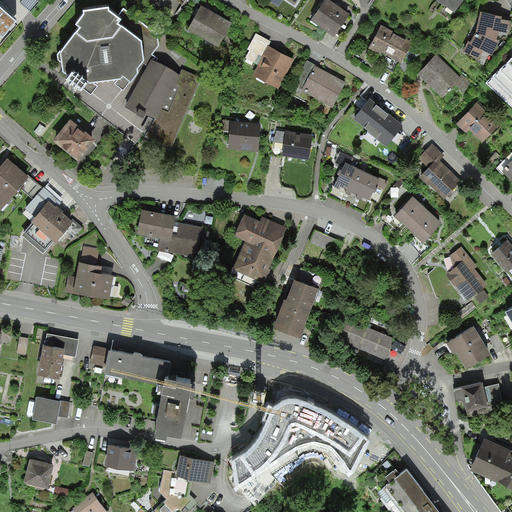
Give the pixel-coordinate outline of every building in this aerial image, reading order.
[(327,0),(312,21),(335,38),(350,16),(337,8),(327,0)] [(436,0),(436,1),(454,14),(464,0),(436,0)] [(0,34),(4,38),(19,20),(0,4),(0,34)] [(79,86),(91,95),(98,87),(91,81),(119,79),(114,85),(124,92),(133,80),(138,72),(142,74),(144,74),(152,61),(156,63),(158,59),(154,56),(152,55),(159,46),(157,35),(124,12),(120,18),(108,9),(107,6),(83,9),(83,13),(79,18),(75,22),(79,26),(74,32),(60,52),(57,55),(58,61),(61,62),(62,70),(66,73),(63,77),(78,88),(79,86)] [(209,10),(202,6),(187,32),(219,49),(233,24),(209,10)] [(469,41),(463,52),(478,60),(483,51),(492,55),(499,42),(497,40),(498,32),(509,34),(511,22),(501,21),(501,18),(481,13),(475,34),(471,42),(469,41)] [(383,54),(402,64),(413,44),(394,34),(395,32),(382,25),(368,49),(381,57),(383,54)] [(277,52),(268,47),(271,42),(257,34),(248,49),(251,51),(246,59),(259,65),(253,75),(279,89),(294,61),(277,52)] [(418,74),(443,98),(455,86),(462,92),(470,85),(462,77),(460,79),(436,56),(418,74)] [(511,58),(487,84),(511,107),(511,58)] [(146,138),(171,149),(200,78),(183,70),(181,75),(156,63),(152,61),(144,74),(125,108),(137,115),(136,117),(146,122),(142,130),(148,134),(146,138)] [(325,72),(315,66),(315,65),(307,61),(295,84),(303,88),(301,90),(333,108),(346,83),(325,72)] [(385,111),(370,98),(352,119),(386,147),(392,140),(401,130),(404,126),(385,111)] [(478,104),(456,123),(465,133),(469,129),(482,143),(499,127),(484,111),(478,104)] [(228,150),(258,153),(261,123),(244,122),(222,120),(221,130),(230,131),(228,150)] [(53,144),(77,162),(95,139),(79,127),(71,121),(53,144)] [(282,158),(309,162),(312,144),(313,136),(276,130),(274,147),(284,148),(282,158)] [(401,130),(392,140),(405,151),(414,141),(401,130)] [(428,168),(419,177),(429,186),(430,185),(444,199),(447,196),(450,198),(459,189),(457,186),(462,181),(452,171),(441,160),(445,155),(433,143),(419,158),(428,168)] [(336,159),(340,164),(337,169),(339,170),(335,178),(334,177),(326,193),(365,212),(371,201),(369,199),(374,188),(376,189),(378,185),(385,188),(389,180),(354,163),(357,158),(341,150),(336,159)] [(511,151),(497,168),(503,175),(504,174),(511,180),(511,151)] [(0,210),(19,188),(29,177),(29,176),(8,158),(0,167),(0,210)] [(33,200),(43,189),(29,177),(19,188),(33,200)] [(43,189),(33,200),(26,207),(27,209),(23,213),(33,222),(22,235),(44,254),(54,242),(56,243),(57,242),(67,249),(84,228),(73,218),(71,220),(63,213),(64,211),(58,206),(61,203),(45,187),(43,189)] [(416,235),(424,243),(425,241),(442,222),(431,213),(422,204),(414,197),(398,214),(396,212),(390,218),(399,227),(403,222),(416,235)] [(175,217),(142,211),(138,233),(159,237),(157,250),(196,257),(201,226),(175,221),(175,217)] [(229,275),(260,289),(288,227),(263,216),(260,222),(244,215),(234,237),(244,241),(229,275)] [(310,241),(338,253),(344,240),(316,228),(310,241)] [(424,243),(416,235),(410,241),(421,255),(430,247),(425,241),(424,243)] [(509,271),(511,275),(511,243),(508,239),(490,253),(507,273),(509,271)] [(68,274),(65,291),(109,300),(114,276),(101,273),(102,267),(98,266),(101,250),(84,246),(81,262),(79,262),(76,276),(68,274)] [(447,274),(468,300),(487,285),(474,269),(477,266),(461,247),(450,256),(455,268),(447,274)] [(274,328),(300,338),(319,289),(294,280),(286,300),(284,300),(274,328)] [(475,296),(480,304),(489,297),(484,290),(475,296)] [(120,300),(125,305),(131,299),(125,294),(120,300)] [(334,339),(385,360),(394,338),(371,328),(372,325),(344,313),(334,339)] [(454,354),(457,353),(467,370),(492,355),(477,331),(474,326),(447,343),(454,354)] [(489,337),(497,353),(505,349),(505,347),(511,344),(505,331),(499,335),(498,333),(489,337)] [(38,376),(59,379),(63,355),(76,358),(79,340),(48,334),(45,345),(43,345),(38,376)] [(29,338),(20,337),(17,353),(26,354),(29,338)] [(396,341),(392,348),(401,354),(405,346),(396,341)] [(164,382),(166,374),(170,375),(173,360),(143,355),(143,351),(135,350),(134,353),(95,346),(92,363),(105,365),(104,371),(164,382)] [(164,382),(104,371),(97,409),(156,420),(164,382)] [(166,374),(164,382),(156,420),(154,432),(168,434),(169,428),(182,431),(186,408),(188,398),(189,391),(194,392),(196,382),(192,381),(193,378),(178,376),(170,375),(166,374)] [(209,384),(196,382),(194,392),(189,391),(188,398),(206,400),(209,384)] [(483,383),(454,391),(457,401),(461,400),(463,402),(466,413),(467,413),(467,415),(473,417),(479,416),(479,415),(505,408),(499,384),(484,388),(483,383)] [(35,396),(31,418),(55,422),(56,416),(69,418),(72,402),(35,396)] [(233,461),(237,486),(255,505),(279,482),(271,474),(299,457),(296,450),(304,446),(318,444),(330,450),(344,468),(353,474),(369,441),(332,417),(305,404),(292,401),(283,403),(277,408),(270,418),(259,441),(245,455),(233,461)] [(472,470),(511,488),(511,454),(511,455),(511,453),(511,450),(508,449),(486,439),(472,470)] [(137,449),(108,446),(106,466),(134,470),(137,449)] [(83,465),(90,467),(93,453),(86,451),(83,465)] [(189,479),(211,483),(215,462),(180,455),(177,472),(176,477),(189,479)] [(43,483),(46,483),(50,460),(26,456),(21,479),(24,479),(23,483),(42,487),(43,483)] [(440,511),(434,504),(407,468),(400,474),(396,469),(386,476),(390,481),(379,490),(395,511),(440,511)] [(138,511),(183,511),(187,509),(195,502),(186,492),(189,479),(176,477),(177,472),(164,470),(160,485),(150,489),(135,501),(142,508),(138,511)] [(54,486),(52,494),(68,498),(70,489),(54,486)] [(74,510),(71,511),(107,511),(92,492),(72,508),(74,510)]
